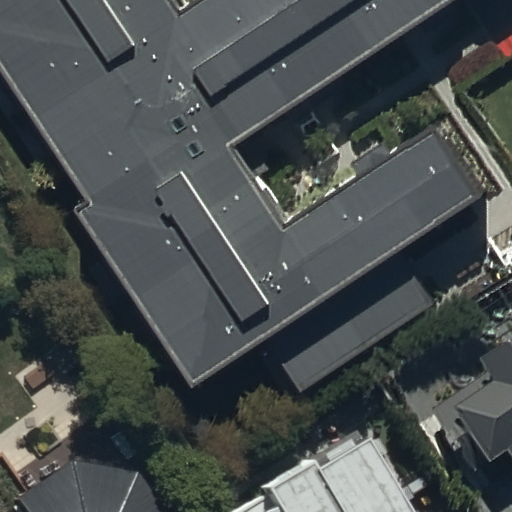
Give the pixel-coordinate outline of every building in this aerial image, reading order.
[(0,0),(0,49),(93,188),(80,197),(199,376),(266,332),(302,386),(436,297),(399,241),(483,185),(436,114),(288,212),(235,133),(435,0),(0,0)] [(511,203),(497,180),(403,240),(447,308),(511,266),(511,203)] [(511,350),(481,370),(488,381),(428,420),(457,465),(477,452),(507,497),(511,493),(511,350)] [(152,511),(92,431),(0,499),(9,511),(152,511)] [(396,511),(351,438),(301,467),(297,461),(229,500),(235,511),(396,511)]
